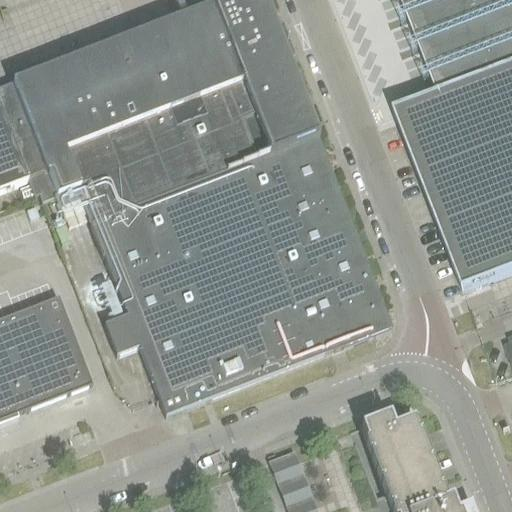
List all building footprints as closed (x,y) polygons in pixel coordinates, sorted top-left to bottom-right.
[(138,352),(165,421),(371,342),(382,316),(260,0),(240,0),(11,88),(12,90),(0,94),(0,117),(26,187),(32,201),(38,200),(41,207),(77,193),(90,228),(89,229),(101,262),(103,261),(126,321),(104,330),(116,360),(138,352)] [(511,0),(398,0),(437,99),(423,105),(418,99),(407,108),(404,105),(393,114),(394,116),(393,117),(462,296),(511,275),(511,0)] [(0,197),(26,187),(0,117),(0,197)] [(0,323),(0,423),(90,388),(57,302),(0,323)] [(511,342),(507,344),(510,349),(503,352),(511,373),(511,342)] [(454,511),(451,503),(445,505),(413,425),(393,433),(389,421),(360,432),(366,447),(364,448),(388,511),(454,511)] [(314,511),(293,457),(268,466),(284,511),(314,511)]
